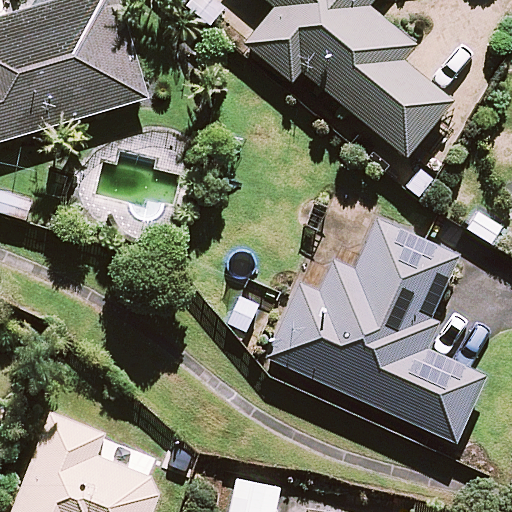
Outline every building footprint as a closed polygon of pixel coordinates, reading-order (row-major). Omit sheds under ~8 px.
[(0,143),(147,100),(117,0),(58,0),(0,17),(0,143)] [(372,0),(262,0),(273,9),(243,45),(291,85),(301,72),(404,159),(450,104),(399,61),(411,47),(366,8),(372,0)] [(455,260),(375,223),(353,271),(332,262),(317,295),(299,287),(266,360),(454,444),(483,378),(415,348),(455,260)] [(149,511),(161,485),(98,460),(106,438),(50,416),(11,511),(149,511)] [(273,511),(277,489),(234,482),(228,511),(273,511)]
